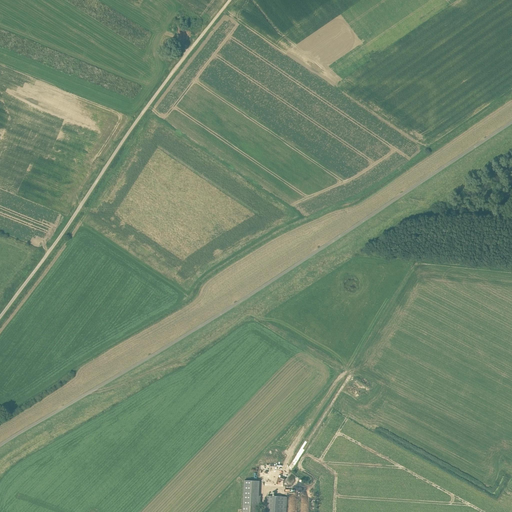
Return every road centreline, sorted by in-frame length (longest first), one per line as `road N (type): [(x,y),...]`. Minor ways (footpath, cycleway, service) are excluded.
road 1 (unclassified): [(0,445),(213,318),(511,121)]
road 2 (unclassified): [(0,317),(230,0)]
